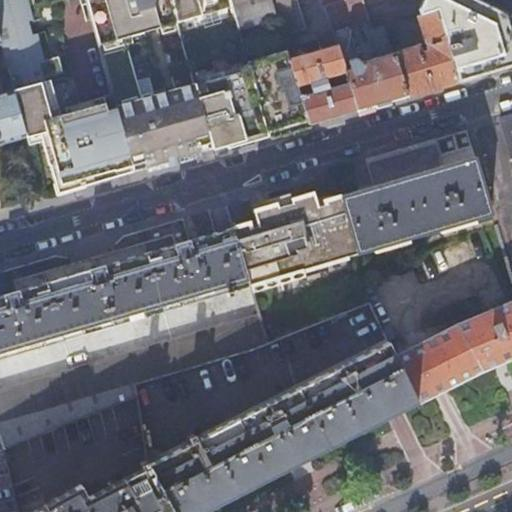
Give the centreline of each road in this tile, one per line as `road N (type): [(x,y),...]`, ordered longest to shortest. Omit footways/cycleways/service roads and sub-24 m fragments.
road 1 (residential): [(0,239),(511,89)]
road 2 (primary): [(511,449),(380,511)]
